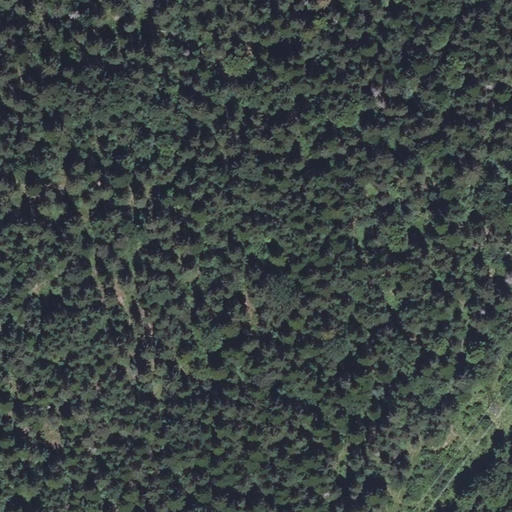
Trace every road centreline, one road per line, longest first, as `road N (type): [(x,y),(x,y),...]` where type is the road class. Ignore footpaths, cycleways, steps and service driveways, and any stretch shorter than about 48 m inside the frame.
road 1 (track): [(330,0),(286,30),(211,33),(51,15),(0,24)]
road 2 (track): [(393,511),(430,416),(466,352),(484,340),(511,347)]
